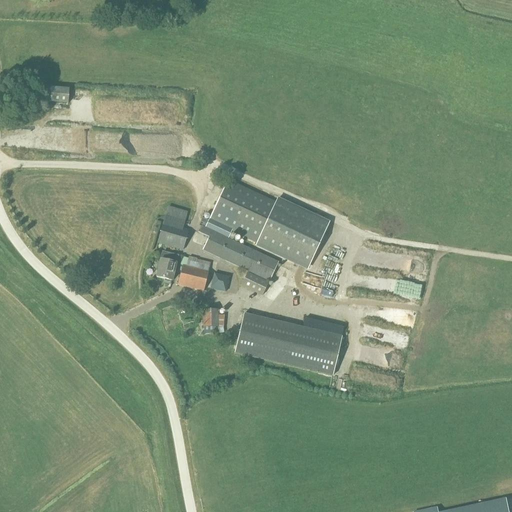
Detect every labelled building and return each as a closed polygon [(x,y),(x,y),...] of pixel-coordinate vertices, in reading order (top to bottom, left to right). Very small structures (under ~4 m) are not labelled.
[(67,102),(68,90),(48,89),(47,101),(67,102)] [(269,282),(278,263),(228,239),(233,230),(257,242),(275,203),(229,181),(210,219),(206,228),(202,226),(199,233),(209,238),(203,250),(269,282)] [(277,198),(275,203),(257,242),(255,247),(307,271),(329,222),(277,198)] [(183,250),(189,230),(164,223),(162,230),(158,243),(183,250)] [(172,281),(176,264),(160,260),(156,278),(172,281)] [(204,291),(208,271),(182,265),(178,285),(204,291)] [(225,292),(229,277),(214,273),(211,288),(225,292)] [(262,296),(268,283),(248,273),(242,285),(262,296)] [(218,328),(218,310),(202,311),(203,328),(218,328)] [(333,376),(342,337),(244,314),(235,354),(333,376)] [(437,511),(437,508),(418,511),(508,511),(506,501),(455,511),(437,511)]
